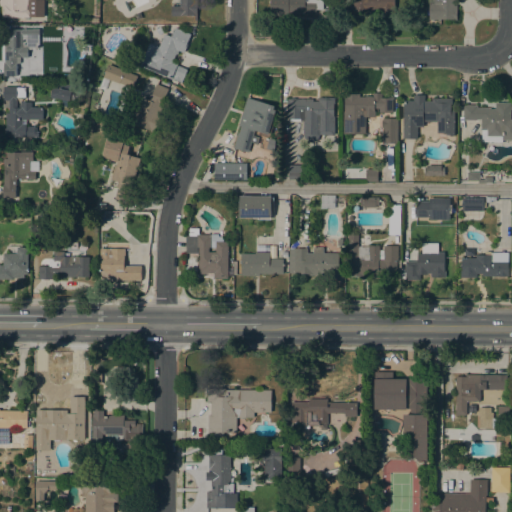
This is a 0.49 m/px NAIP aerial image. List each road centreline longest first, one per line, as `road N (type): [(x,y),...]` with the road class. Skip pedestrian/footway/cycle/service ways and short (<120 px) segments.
road 1 (residential): [(162,511),(165,243),(171,207),(236,55),(236,0)]
road 2 (residential): [(501,49),(487,56),(236,55)]
road 3 (secondary): [(511,326),(262,326)]
